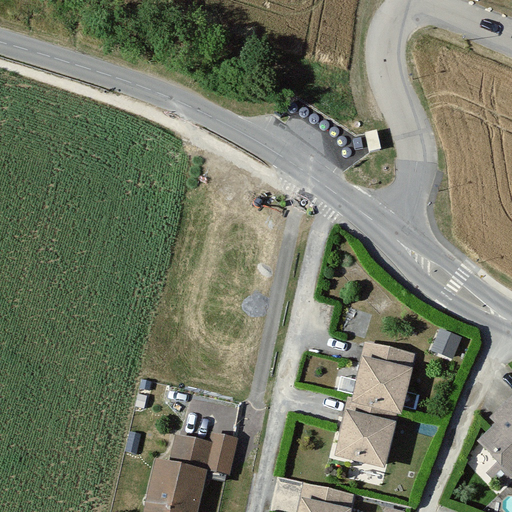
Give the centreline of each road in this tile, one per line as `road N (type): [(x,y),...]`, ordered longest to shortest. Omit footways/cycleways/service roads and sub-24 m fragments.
road 1 (unclassified): [(0,41),(200,111),(313,176),(386,231)]
road 2 (unclassified): [(386,231),(416,169),(381,37),(396,10)]
road 3 (unclassified): [(386,231),(511,322)]
road 4 (unclassified): [(396,10),(422,6),(511,43)]
